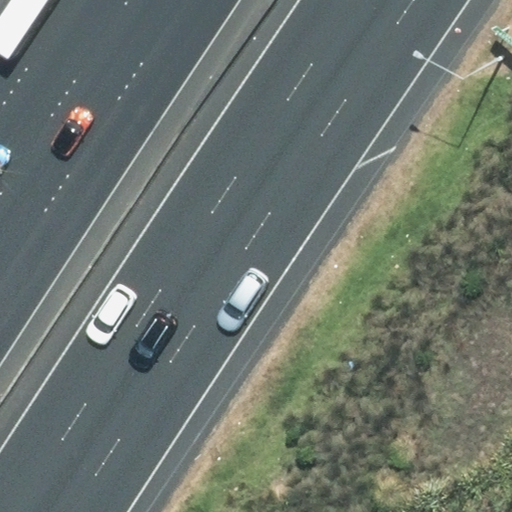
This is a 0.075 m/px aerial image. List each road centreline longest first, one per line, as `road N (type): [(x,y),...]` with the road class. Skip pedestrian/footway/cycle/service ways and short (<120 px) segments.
road 1 (motorway): [(356,0),(17,511)]
road 2 (motorway): [(0,283),(187,0)]
